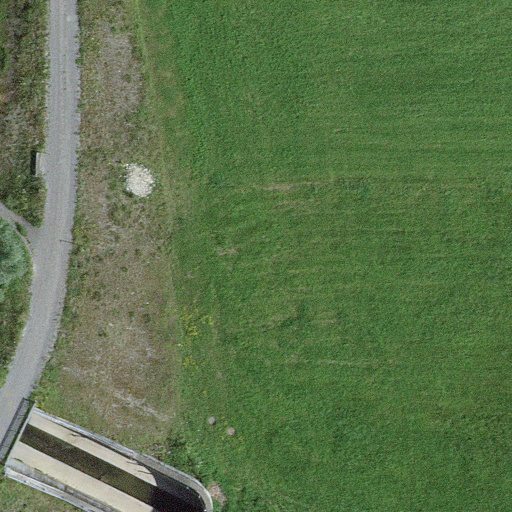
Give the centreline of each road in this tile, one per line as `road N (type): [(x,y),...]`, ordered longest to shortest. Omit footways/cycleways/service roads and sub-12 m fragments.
road 1 (track): [(65,0),(52,245)]
road 2 (track): [(52,245),(48,309),(0,430)]
